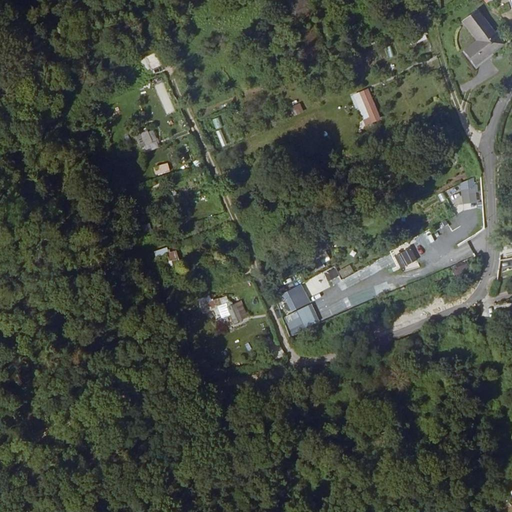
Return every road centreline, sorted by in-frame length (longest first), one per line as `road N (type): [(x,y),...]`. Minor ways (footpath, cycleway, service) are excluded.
road 1 (track): [(473,303),(326,361),(292,354),(165,64),(154,10),(186,0)]
road 2 (unclassified): [(305,361),(164,415),(79,409),(42,423),(0,454)]
road 3 (residential): [(511,85),(488,142),(493,256),(473,303)]
road 4 (track): [(433,27),(462,116),(488,142)]
